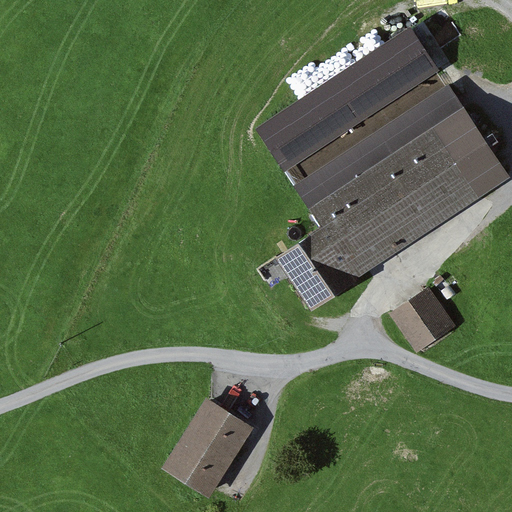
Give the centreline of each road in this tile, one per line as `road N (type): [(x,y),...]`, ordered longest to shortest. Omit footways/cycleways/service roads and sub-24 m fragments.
road 1 (unclassified): [(0,409),(84,377),(170,358),(273,372),(365,353),(511,393)]
road 2 (track): [(365,353),(374,309),(481,218),(511,97)]
